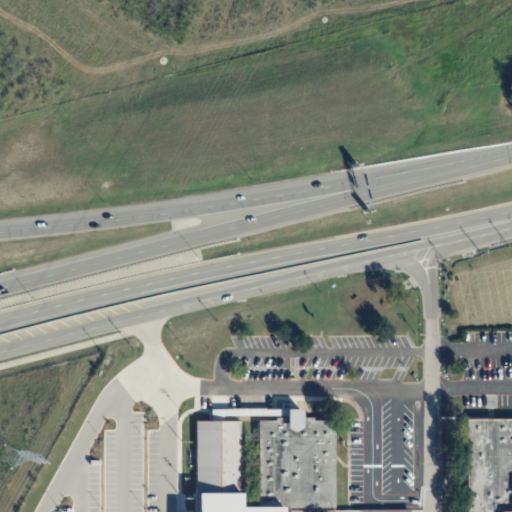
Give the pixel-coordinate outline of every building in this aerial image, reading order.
[(211,421),(218,421),(219,399),(211,398),(211,421)] [(260,425),(260,511),(337,511),(337,425),(307,425),(307,419),(290,419),(290,425),(260,425)] [(511,511),(471,511),(471,426),(511,425),(511,511)] [(244,428),(199,428),(198,503),(202,503),(243,503),(244,428)] [(371,435),(371,450),(409,449),(409,434),(371,435)] [(411,459),(393,460),(393,499),(411,499),(411,459)] [(344,499),(362,499),(362,460),(344,460),(344,499)] [(372,498),(386,498),(386,460),(371,460),(372,498)] [(202,511),(202,503),(243,503),(248,503),(248,511),(202,511)]
